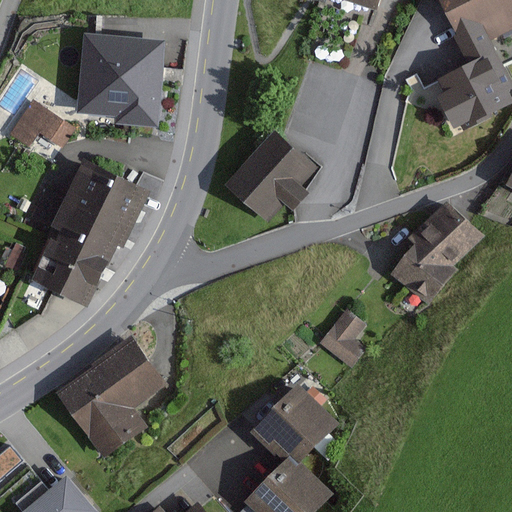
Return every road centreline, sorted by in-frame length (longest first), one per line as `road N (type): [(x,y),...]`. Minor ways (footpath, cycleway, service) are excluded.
road 1 (residential): [(511,143),(488,177),(382,214),(230,261),(198,265),(163,256)]
road 2 (tertiary): [(163,256),(205,152),(226,0)]
road 3 (tertiary): [(0,404),(108,329),(163,256)]
